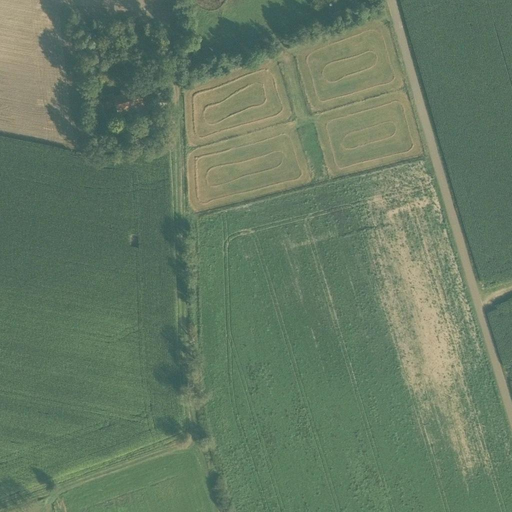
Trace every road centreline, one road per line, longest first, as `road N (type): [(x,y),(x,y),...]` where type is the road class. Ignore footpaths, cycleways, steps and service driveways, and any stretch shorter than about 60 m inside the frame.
road 1 (track): [(214,511),(182,413),(171,0)]
road 2 (residential): [(390,0),(511,416)]
road 3 (track): [(0,511),(189,440)]
